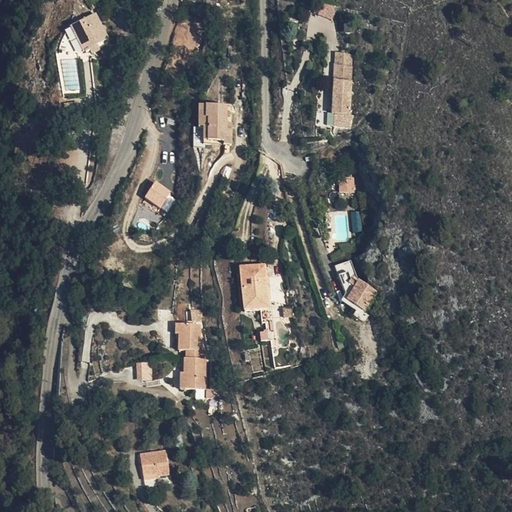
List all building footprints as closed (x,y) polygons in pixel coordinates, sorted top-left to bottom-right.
[(318,14),(332,18),(335,8),(322,4),(318,14)] [(90,50),(100,46),(108,42),(96,13),(69,26),(81,54),(84,52),(86,55),(91,52),(90,50)] [(350,103),(352,53),(336,53),(334,103),(350,103)] [(194,147),(223,147),(224,143),(234,142),(234,125),(225,126),(224,102),(200,103),(200,126),(195,126),(194,147)] [(339,193),(354,193),(354,177),(339,178),(339,193)] [(154,180),(143,198),(161,208),(171,190),(154,180)] [(358,278),(352,263),(343,263),(333,269),(349,299),(348,302),(366,312),(376,291),(366,286),(366,282),(358,278)] [(272,316),(267,264),(241,266),(243,300),(259,299),(261,317),(272,316)] [(185,358),(204,359),(204,350),(200,349),(200,335),(200,324),(175,323),(174,332),(176,332),(181,333),(180,346),(180,349),(186,350),(185,358)] [(273,339),(273,330),(260,331),(261,341),(273,339)] [(185,373),(181,374),(179,389),(207,389),(208,359),(204,359),(185,358),(185,364),(185,373)] [(151,380),(150,361),(135,362),(137,381),(151,380)] [(169,473),(165,450),(141,454),(143,480),(160,478),(159,474),(169,473)]
